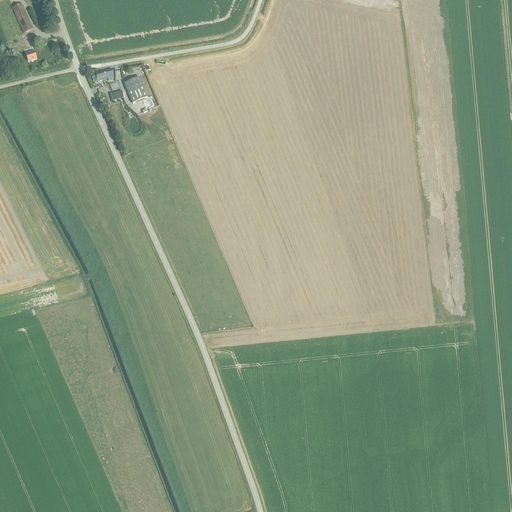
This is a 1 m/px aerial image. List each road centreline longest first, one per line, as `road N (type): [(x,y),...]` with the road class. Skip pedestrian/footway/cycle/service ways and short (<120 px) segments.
road 1 (tertiary): [(259,511),(182,299),(78,69)]
road 2 (unclassified): [(261,0),(235,42),(78,69)]
